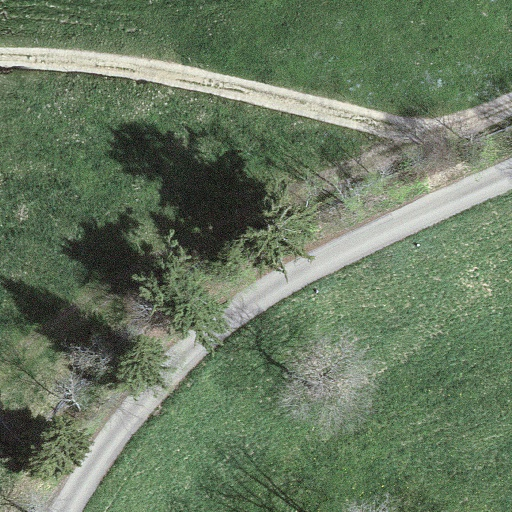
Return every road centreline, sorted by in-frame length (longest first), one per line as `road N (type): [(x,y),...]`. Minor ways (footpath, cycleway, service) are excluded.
road 1 (unclassified): [(64,511),(175,363),(242,308),(355,244),(511,172)]
road 2 (track): [(0,66),(111,70),(427,133),(511,102)]
